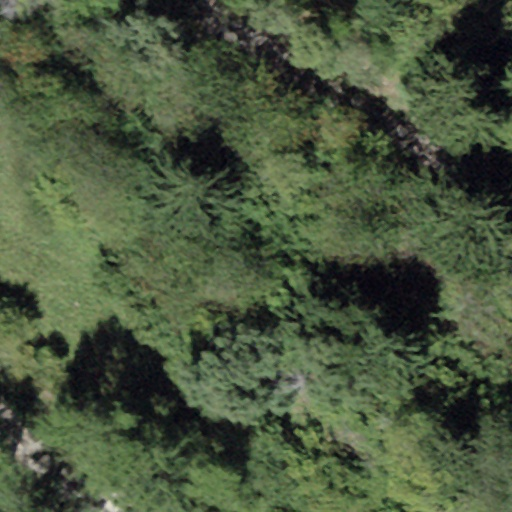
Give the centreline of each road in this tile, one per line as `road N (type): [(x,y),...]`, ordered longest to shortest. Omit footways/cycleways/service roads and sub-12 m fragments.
road 1 (track): [(511,197),(390,160),(177,0)]
road 2 (track): [(0,386),(135,511)]
